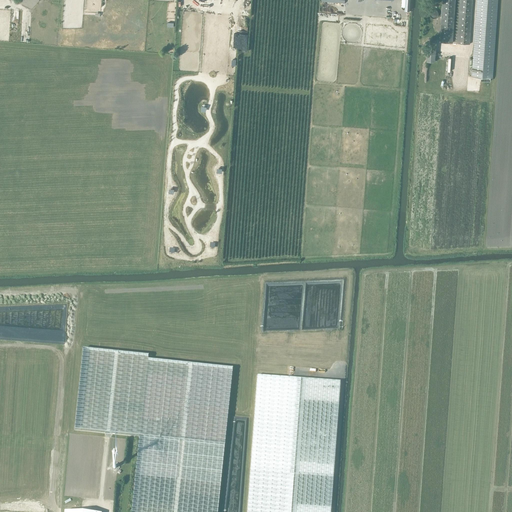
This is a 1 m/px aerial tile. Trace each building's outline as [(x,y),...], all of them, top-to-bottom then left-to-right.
[(442,0),(440,42),(453,43),(455,0),(442,0)] [(459,0),(457,43),(470,44),(473,0),(459,0)] [(492,78),(497,0),(477,0),(472,77),(481,77),(490,78),(492,78)] [(169,3),(168,11),(177,12),(177,3),(169,3)] [(426,62),(435,62),(437,42),(428,41),(426,62)] [(79,393),(75,430),(104,433),(105,433),(128,436),(135,436),(138,437),(140,437),(136,469),(133,504),(131,511),(218,511),(225,445),(228,415),(230,396),(233,369),(188,364),(148,360),(149,356),(114,352),(83,349),(79,393)] [(330,511),(340,382),(258,376),(247,511),(330,511)]
